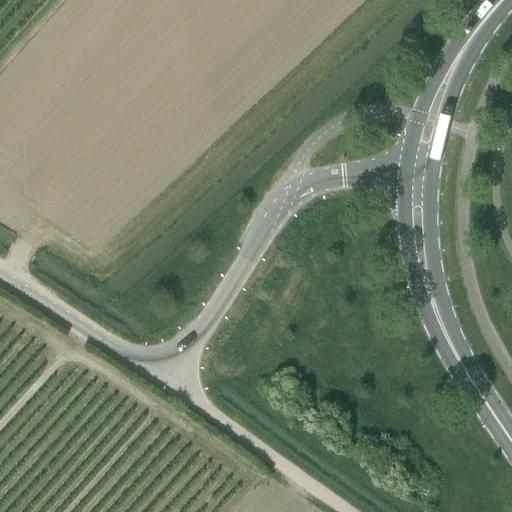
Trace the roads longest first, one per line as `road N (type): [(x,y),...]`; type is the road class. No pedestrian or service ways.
road 1 (unclassified): [(162,381),(289,190),(345,175),(417,175)]
road 2 (primary): [(511,437),(442,335),(422,268),(417,175)]
road 3 (unclassified): [(349,511),(162,381)]
road 4 (primary): [(417,175),(443,85),(505,0)]
road 5 (unclassified): [(162,381),(0,277)]
